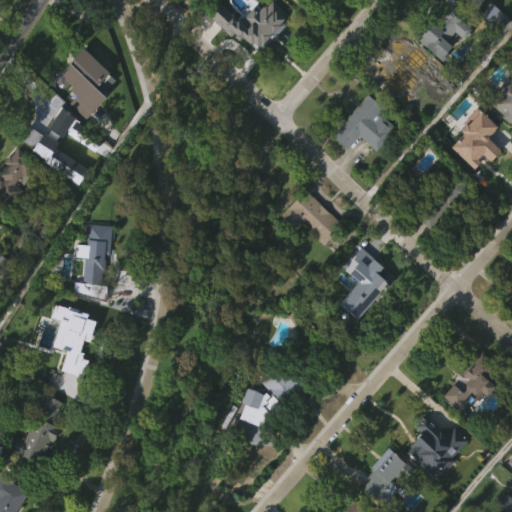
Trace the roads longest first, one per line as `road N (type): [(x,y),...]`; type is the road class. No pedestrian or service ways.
road 1 (residential): [(96,511),(153,351),(168,231),(160,132),(115,0)]
road 2 (residential): [(148,0),(511,341)]
road 3 (residential): [(262,511),(511,223)]
road 4 (residential): [(276,117),(380,0)]
